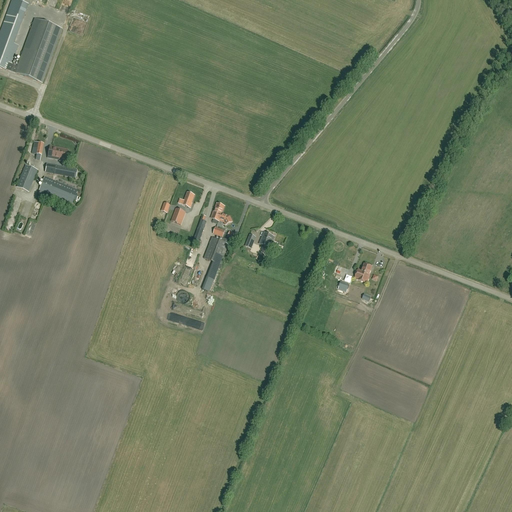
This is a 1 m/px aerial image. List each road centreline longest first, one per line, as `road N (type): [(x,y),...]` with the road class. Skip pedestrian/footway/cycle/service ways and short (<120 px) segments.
road 1 (unclassified): [(260,204),(0,102)]
road 2 (unclassified): [(511,299),(260,204)]
road 3 (unclassified): [(260,204),(419,0)]
